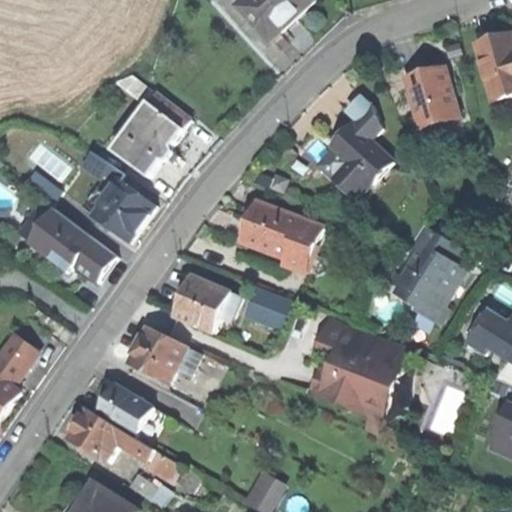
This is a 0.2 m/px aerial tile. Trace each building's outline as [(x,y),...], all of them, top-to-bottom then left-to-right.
[(242,11),(275,46),(298,24),(319,5),(314,0),(240,0),(247,7),(242,11)] [(511,38),(500,42),(479,48),(494,97),(509,93),(511,100),(511,99),(511,38)] [(426,77),(408,82),(421,129),(459,118),(446,71),(426,77)] [(118,89),(149,111),(150,108),(158,97),(128,75),(118,89)] [(194,122),(158,97),(150,108),(186,133),(194,122)] [(363,130),(360,134),(371,145),(382,132),(373,110),(372,111),(361,101),(347,115),(363,130)] [(149,111),(117,155),(154,181),(165,166),(172,166),(175,161),(178,157),(176,152),(188,134),(186,133),(150,108),(149,111)] [(344,141),(335,151),(350,165),(339,178),(361,199),(373,186),(375,187),(394,166),(371,145),(360,134),(355,130),(344,141)] [(93,172),(119,190),(123,185),(127,178),(95,156),(87,168),(93,172)] [(88,179),(93,172),(87,168),(82,175),(88,179)] [(28,189),(54,210),(65,197),(38,176),(28,189)] [(357,203),(361,199),(339,178),(335,182),(357,203)] [(98,221),(135,246),(147,228),(159,210),(123,185),(119,190),(114,198),(106,209),(98,221)] [(97,203),(106,209),(114,198),(105,192),(97,203)] [(78,274),(84,267),(105,284),(128,256),(64,206),(36,241),(78,274)] [(248,245),(291,260),(304,224),(265,210),(259,225),(255,224),(251,235),(248,245)] [(325,231),(304,224),(291,260),(288,269),(309,276),(325,231)] [(421,315),(441,327),(452,309),(447,306),(454,295),(450,293),(464,269),(460,267),(464,261),(468,253),(424,227),(416,239),(432,248),(402,299),(423,311),(421,315)] [(179,316),(218,334),(224,322),(227,316),(236,319),(244,302),(197,279),(188,297),(179,316)] [(246,300),(255,303),(259,293),(250,289),(246,300)] [(255,303),(249,319),(288,334),(298,307),(259,293),(255,303)] [(490,314),(470,350),(486,360),(495,344),(510,353),(506,360),(509,362),(500,378),(511,384),(511,324),(511,326),(490,314)] [(232,326),(236,319),(227,316),(224,322),(232,326)] [(402,352),(332,325),(322,352),(340,360),(338,367),(335,374),(322,369),(313,394),(356,411),(369,406),(384,412),(396,391),(401,369),(402,352)] [(134,367),(174,386),(190,351),(150,332),(141,351),(134,367)] [(29,333),(22,342),(33,350),(40,341),(29,333)] [(19,339),(0,363),(0,378),(14,389),(40,355),(33,350),(22,342),(19,339)] [(422,377),(401,369),(396,391),(384,412),(395,416),(406,420),(422,377)] [(0,427),(0,428),(11,414),(24,397),(14,389),(0,378),(0,427)] [(111,404),(102,418),(129,435),(140,441),(158,411),(121,388),(111,404)] [(511,402),(509,401),(489,446),(511,456),(511,402)] [(378,438),(395,416),(384,412),(369,406),(368,434),(378,438)] [(73,442),(111,465),(122,445),(129,435),(102,418),(91,412),(87,419),(83,425),(79,432),(73,442)] [(76,421),(83,425),(87,419),(80,415),(76,421)] [(140,441),(129,435),(122,445),(146,460),(153,449),(140,441)] [(160,454),(153,449),(146,460),(154,464),(160,454)] [(204,481),(160,454),(154,464),(151,468),(196,495),(204,481)] [(270,468),(250,500),(268,511),(277,511),(295,483),(270,468)] [(130,490),(147,501),(154,491),(137,480),(130,490)] [(133,511),(97,488),(85,505),(80,511),(133,511)] [(67,511),(80,511),(85,505),(76,499),(71,507),(67,511)]
